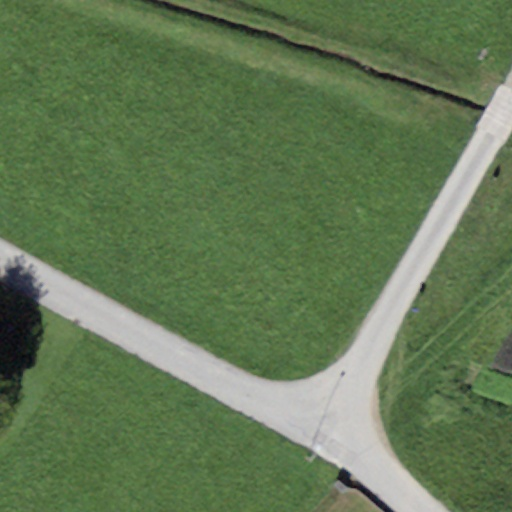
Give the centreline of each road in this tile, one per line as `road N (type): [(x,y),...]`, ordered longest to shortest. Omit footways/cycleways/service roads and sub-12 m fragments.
road 1 (residential): [(0,258),(344,439),(427,511)]
road 2 (track): [(344,439),(511,116)]
